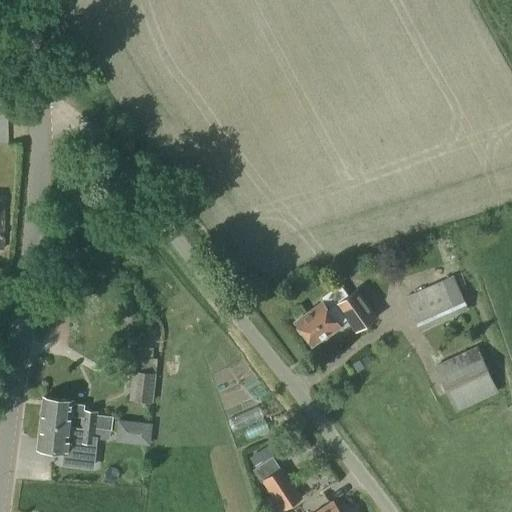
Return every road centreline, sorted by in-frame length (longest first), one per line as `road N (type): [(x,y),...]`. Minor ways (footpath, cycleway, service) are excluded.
road 1 (unclassified): [(384,511),(30,49)]
road 2 (tertiary): [(0,478),(39,150),(30,49)]
